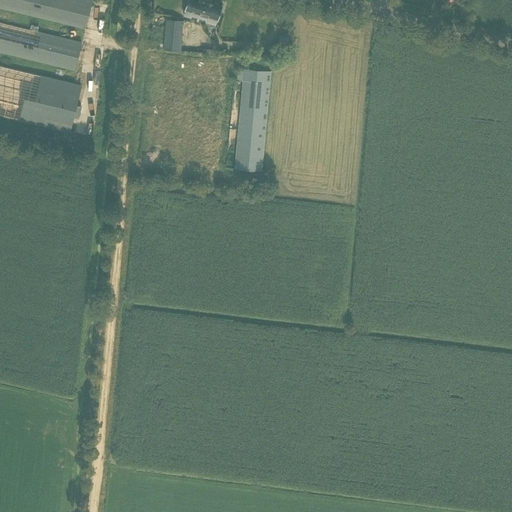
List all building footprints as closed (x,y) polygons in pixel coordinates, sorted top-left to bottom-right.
[(0,0),(0,51),(76,67),(82,38),(0,22),(0,8),(87,25),(91,0),(0,0)] [(208,0),(188,0),(183,16),(190,18),(191,16),(205,20),(206,16),(218,20),(223,4),(208,0)] [(180,51),(182,31),(183,21),(167,19),(164,49),(180,51)] [(288,44),(289,37),(279,35),(278,43),(288,44)] [(0,64),(0,115),(71,130),(81,82),(0,64)] [(243,80),(235,168),(262,171),(271,71),(244,68),(244,71),(239,70),(238,80),(243,80)]
